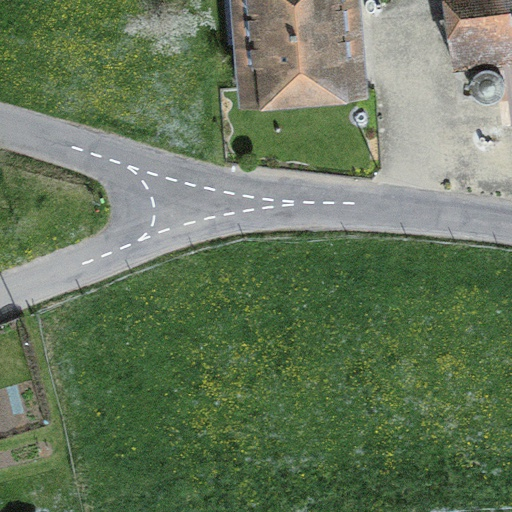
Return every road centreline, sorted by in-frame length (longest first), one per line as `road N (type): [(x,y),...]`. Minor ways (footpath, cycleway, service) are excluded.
road 1 (unclassified): [(511,224),(217,185),(0,126)]
road 2 (track): [(217,185),(156,231),(0,293)]
road 3 (track): [(443,214),(424,0)]
